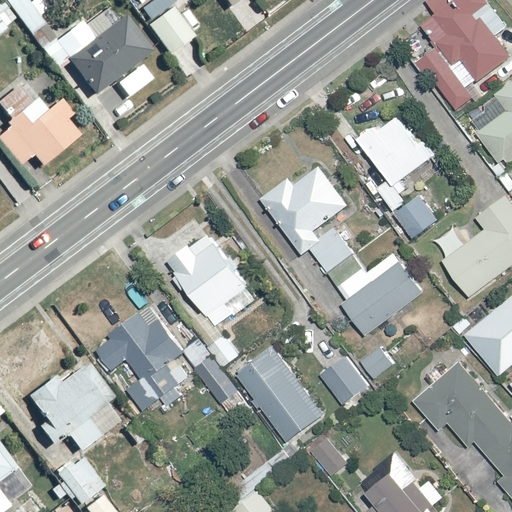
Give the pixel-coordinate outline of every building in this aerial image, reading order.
[(509,25),(489,0),(436,41),(420,56),(459,106),(475,96),(467,88),(511,55),(511,53),(496,32),(509,25)] [(422,22),(436,41),(489,0),(488,0),(430,0),(425,4),(433,13),(422,22)] [(196,37),(172,6),(147,25),(171,56),(196,37)] [(0,32),(15,23),(7,11),(0,15),(0,32)] [(151,49),(125,13),(91,37),(77,22),(53,38),(94,92),(151,49)] [(506,109),(475,131),(503,163),(511,157),(511,79),(495,93),(506,109)] [(6,126),(0,130),(0,142),(18,163),(31,155),(37,163),(76,132),(65,118),(73,113),(59,97),(41,111),(19,83),(0,97),(0,104),(8,116),(6,126)] [(416,141),(397,114),(378,129),(374,125),(358,136),(388,180),(377,189),(412,238),(439,217),(421,191),(409,199),(398,182),(432,155),(420,138),(416,141)] [(349,204),(320,164),(295,183),(289,176),(263,196),(303,253),(324,238),(317,227),(349,204)] [(511,266),(511,195),(508,189),(474,210),(487,227),(443,259),(472,296),(511,266)] [(256,296),(208,230),(167,258),(218,325),(256,296)] [(341,302),(366,334),(427,289),(397,251),(368,269),(355,252),(330,272),(348,299),(341,302)] [(511,364),(511,294),(467,332),(501,375),(511,364)] [(186,352),(152,304),(109,332),(113,336),(98,348),(111,369),(127,358),(142,376),(125,391),(140,412),(189,374),(178,358),(186,352)] [(226,335),(211,349),(227,367),(242,354),(226,335)] [(326,413),(272,344),(236,371),(289,441),(326,413)] [(396,364),(382,344),(362,359),(377,378),(396,364)] [(371,386),(348,356),(324,375),(346,405),(371,386)] [(255,405),(211,357),(197,371),(241,418),(255,405)] [(499,479),(511,493),(511,417),(461,359),(414,400),(441,429),(449,424),(468,447),(475,441),(505,475),(499,479)] [(50,443),(64,433),(77,450),(118,421),(104,403),(112,396),(90,362),(57,382),(52,375),(25,394),(43,420),(35,424),(50,443)] [(330,436),(313,449),(335,476),(352,462),(330,436)] [(0,510),(7,506),(5,502),(29,484),(0,446),(0,510)] [(105,486),(83,454),(57,472),(80,503),(105,486)] [(363,511),(439,511),(434,505),(444,496),(431,480),(418,487),(412,479),(404,486),(394,471),(368,492),(376,501),(363,511)] [(278,511),(259,488),(232,510),(233,511),(278,511)] [(115,511),(102,493),(85,507),(88,511),(115,511)]
